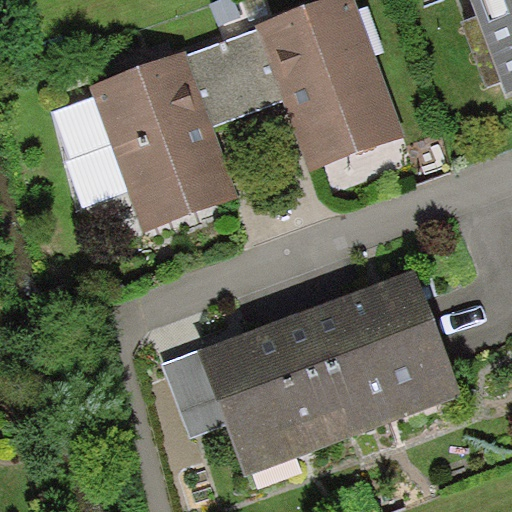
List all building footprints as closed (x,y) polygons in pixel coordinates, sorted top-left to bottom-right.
[(354,0),(329,0),(256,27),(258,31),(284,102),(310,173),(406,138),(354,0)] [(511,0),(470,0),(506,97),(511,94),(511,0)] [(258,31),(188,57),(214,127),(284,102),(258,31)] [(188,57),(186,52),(91,88),(145,235),(240,200),(214,127),(188,57)] [(305,315),(351,438),(460,398),(415,275),(305,315)] [(351,438),(305,315),(204,353),(198,355),(225,426),(244,478),(351,438)] [(198,355),(204,353),(203,350),(162,365),(190,439),(225,426),(198,355)]
